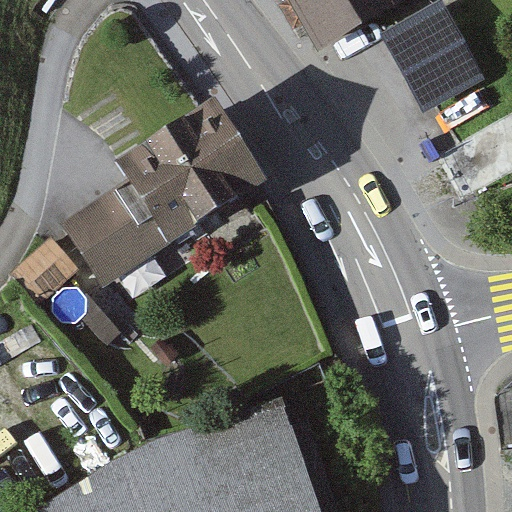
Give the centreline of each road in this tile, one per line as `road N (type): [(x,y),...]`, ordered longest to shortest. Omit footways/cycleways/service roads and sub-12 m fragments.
road 1 (primary): [(204,0),(354,217),(409,342)]
road 2 (residential): [(95,0),(65,36),(25,215),(0,263)]
road 3 (primary): [(409,342),(445,497)]
